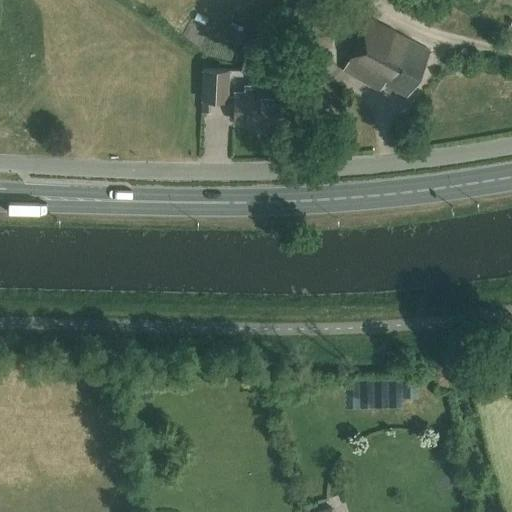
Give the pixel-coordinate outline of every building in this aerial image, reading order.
[(327,6),(311,0),(297,0),(285,32),(294,36),(286,58),(305,65),(327,6)] [(436,0),(401,0),(398,7),(427,20),(436,0)] [(429,52),(368,20),(341,71),(379,91),(382,85),(405,97),(429,52)] [(338,92),(314,68),(297,85),(321,109),(338,92)] [(200,91),(200,100),(225,102),(225,93),(226,71),(201,70),(200,91)] [(234,94),(233,121),(245,121),(244,126),(286,127),(287,96),(234,94)]
